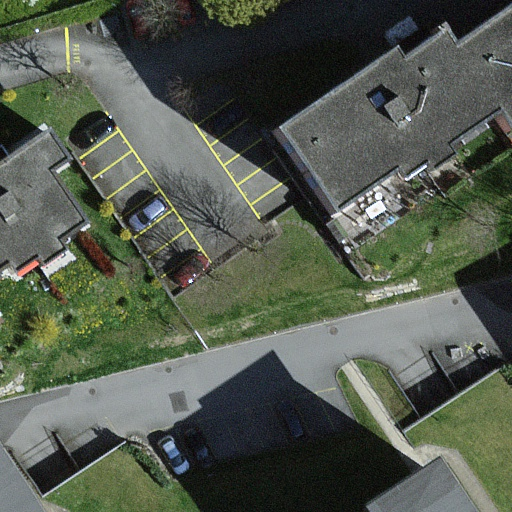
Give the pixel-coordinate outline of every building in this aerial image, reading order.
[(511,2),(447,50),(494,115),(497,119),(505,130),(511,124),(511,2)] [(400,162),(410,176),(494,115),(447,50),(436,35),(396,63),(383,46),(267,129),(328,213),(400,162)] [(0,270),(12,287),(50,260),(44,252),(77,229),(39,177),(61,161),(45,139),(0,171),(0,270)] [(0,511),(40,511),(0,449),(0,511)] [(474,511),(441,461),(375,504),(380,511),(474,511)]
